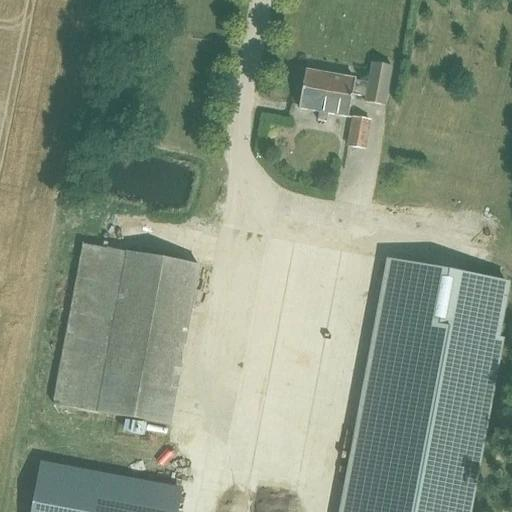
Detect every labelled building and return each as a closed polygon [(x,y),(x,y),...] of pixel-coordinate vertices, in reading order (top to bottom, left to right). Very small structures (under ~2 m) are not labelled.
[(347,119),(351,95),(365,97),(363,103),(386,108),(393,67),(371,63),(367,83),(306,72),(300,111),(318,114),(317,121),(326,123),(327,115),(347,119)] [(365,150),(370,122),(353,119),(348,147),(365,150)] [(511,210),(511,167),(450,159),(444,201),(511,210)] [(210,223),(64,196),(17,452),(163,479),(210,223)] [(340,511),(464,511),(507,284),(388,261),(340,511)] [(33,511),(176,511),(180,492),(42,466),(33,511)]
